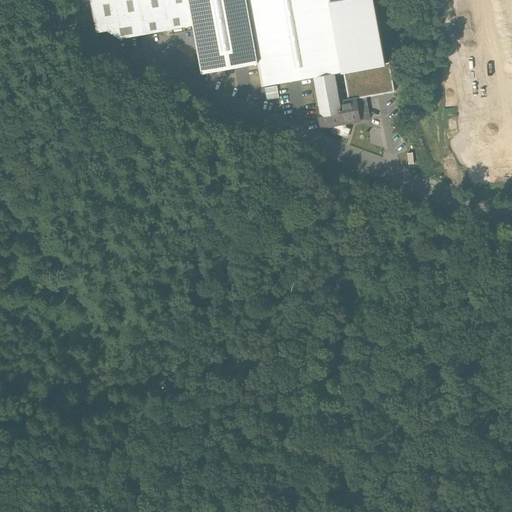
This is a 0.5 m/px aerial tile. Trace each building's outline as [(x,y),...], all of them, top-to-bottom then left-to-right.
[(262,86),(315,76),(334,73),(343,71),(386,63),(374,0),(91,0),(95,22),(120,38),(194,25),(202,72),(258,62),(262,86)] [(511,0),(452,0),(479,146),(498,143),(503,173),(511,171),(511,0)] [(343,71),(348,100),(366,97),(394,92),(389,63),(386,63),(343,71)] [(339,101),(334,73),(315,76),(320,105),(317,106),(321,128),(370,118),(366,97),(348,100),(339,101)] [(278,98),(276,86),(265,88),(267,100),(278,98)]
